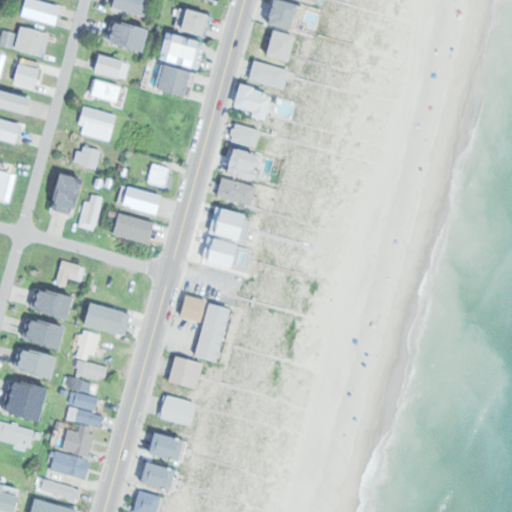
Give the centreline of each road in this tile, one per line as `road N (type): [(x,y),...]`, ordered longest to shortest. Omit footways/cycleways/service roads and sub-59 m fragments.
road 1 (secondary): [(102,511),(244,0)]
road 2 (residential): [(84,0),(0,307)]
road 3 (residential): [(0,226),(217,287)]
